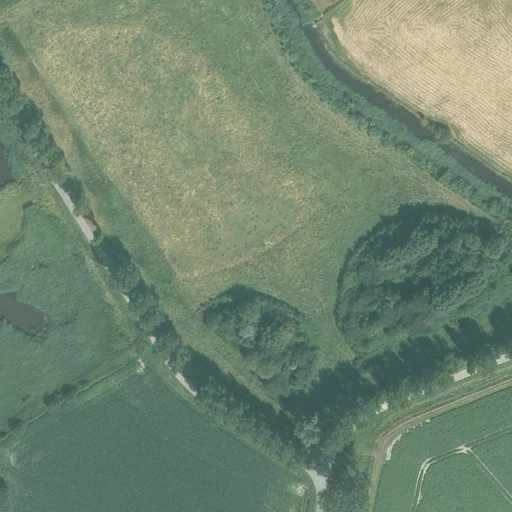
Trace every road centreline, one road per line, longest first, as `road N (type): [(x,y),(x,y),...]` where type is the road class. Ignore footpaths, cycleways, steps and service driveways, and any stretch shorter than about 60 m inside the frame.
road 1 (unclassified): [(323,472),(214,406),(175,371),(0,92)]
road 2 (unclassified): [(511,354),(377,408),(350,428),(323,472)]
